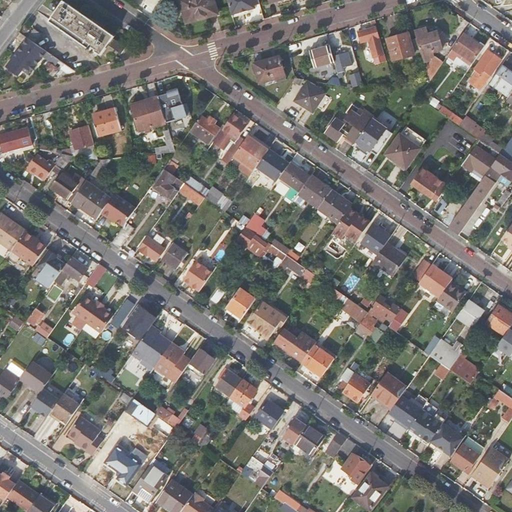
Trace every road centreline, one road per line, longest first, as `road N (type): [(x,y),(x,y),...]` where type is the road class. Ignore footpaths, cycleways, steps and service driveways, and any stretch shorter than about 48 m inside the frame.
road 1 (residential): [(477,511),(0,176)]
road 2 (residential): [(188,58),(511,285)]
road 3 (residential): [(188,58),(394,0)]
road 4 (residential): [(0,110),(188,58)]
road 5 (residential): [(108,511),(0,435)]
